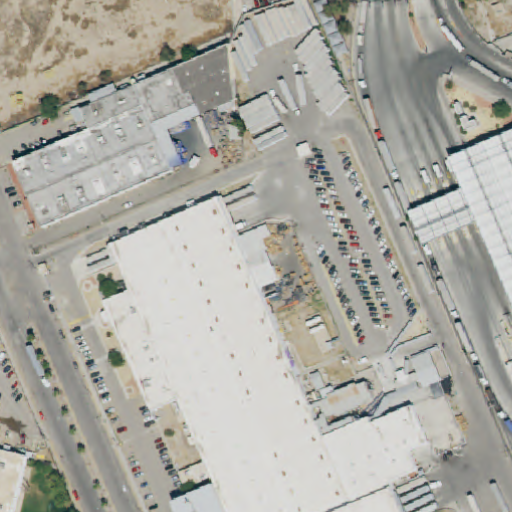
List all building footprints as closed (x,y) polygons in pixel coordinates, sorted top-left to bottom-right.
[(19,167),(95,131),(86,107),(234,50),(244,103),(166,135),(182,171),(46,228),(19,167)] [(488,215),(474,182),(466,185),(453,191),(441,196),(427,201),(410,208),(407,210),(420,243),(424,241),(441,234),(455,229),(466,224),(479,218),(488,215)] [(407,511),(397,489),(423,478),(412,454),(432,446),(415,405),(331,442),(226,201),(121,247),(140,290),(111,303),(158,411),(183,400),(231,511),(407,511)] [(273,265),(255,273),(264,292),(281,284),(273,265)] [(448,417),(427,426),(438,453),(459,445),(448,417)]
